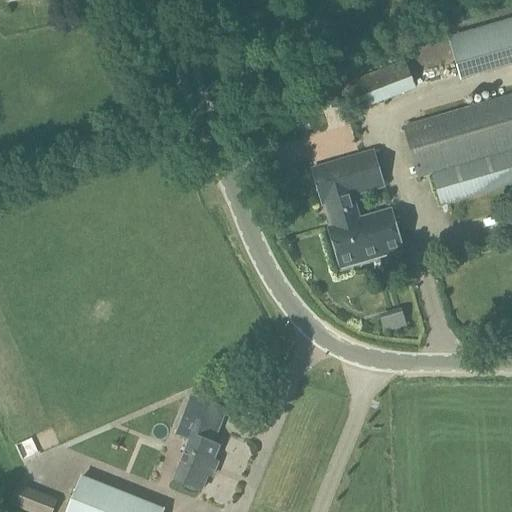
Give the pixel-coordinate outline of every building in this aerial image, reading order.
[(461,82),(511,66),(511,19),(448,39),(461,82)] [(345,85),(356,113),(417,90),(416,88),(429,83),(418,57),(405,62),(405,61),(345,85)] [(311,84),(318,110),(334,106),(326,80),(311,84)] [(511,95),(403,127),(418,180),(431,176),(441,209),(511,188),(511,95)] [(355,188),(357,196),(384,188),(374,153),(333,164),(338,179),(343,177),(347,191),(355,188)] [(354,197),(357,196),(355,188),(347,191),(343,177),(338,179),(333,164),(313,170),(323,206),(326,205),(333,229),(361,220),(354,197)] [(361,220),(333,229),(330,229),(341,269),(402,252),(391,212),(361,220)] [(226,411),(192,397),(176,435),(190,441),(174,481),(201,491),(208,475),(212,477),(218,464),(213,462),(219,448),(212,445),(226,411)] [(145,476),(153,447),(132,442),(124,471),(145,476)] [(161,511),(163,509),(82,475),(66,511),(161,511)] [(50,511),(56,498),(19,483),(11,501),(36,511),(50,511)]
